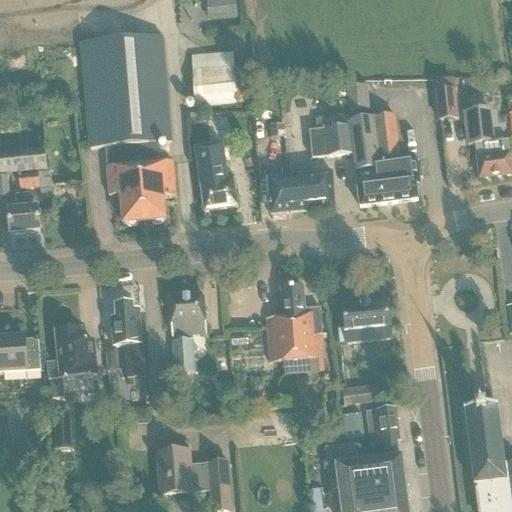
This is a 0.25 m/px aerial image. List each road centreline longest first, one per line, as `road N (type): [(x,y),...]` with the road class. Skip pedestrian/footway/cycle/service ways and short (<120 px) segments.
road 1 (tertiary): [(0,272),(264,241),(408,243)]
road 2 (tertiary): [(444,511),(408,243)]
